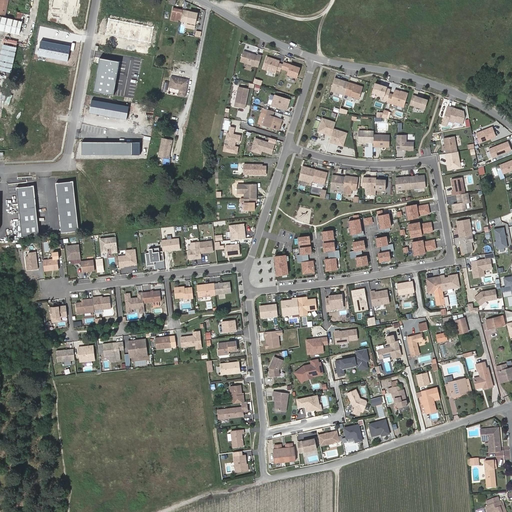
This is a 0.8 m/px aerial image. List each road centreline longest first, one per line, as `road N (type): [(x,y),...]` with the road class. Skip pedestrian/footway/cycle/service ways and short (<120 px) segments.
road 1 (residential): [(247,293),(449,260),(434,159),(355,162),(288,147)]
road 2 (residential): [(509,404),(267,482)]
road 3 (residential): [(511,123),(420,79),(314,58)]
road 4 (residential): [(244,268),(53,289)]
road 5 (residential): [(263,435),(247,293)]
road 6 (unknown): [(205,1),(178,135)]
road 7 (track): [(205,1),(311,16),(335,0)]
road 8 (residential): [(244,268),(288,147)]
road 9 (residential): [(314,58),(201,0)]
